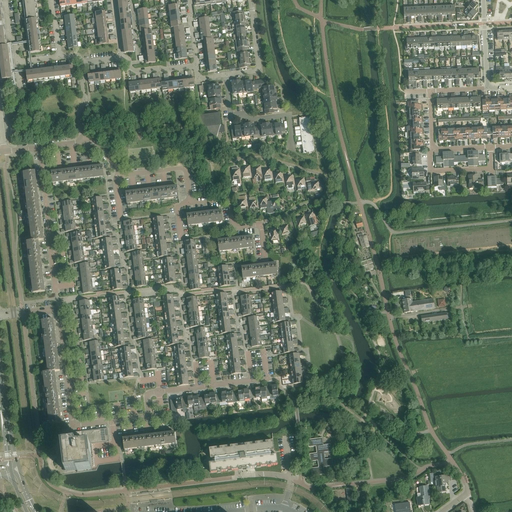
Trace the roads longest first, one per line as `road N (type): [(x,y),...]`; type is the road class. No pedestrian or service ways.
road 1 (residential): [(111,421),(73,426),(59,308)]
road 2 (residential): [(55,292),(39,147)]
road 3 (residential): [(293,146),(289,115),(230,117),(225,75)]
road 4 (residential): [(189,203),(230,200),(234,227),(261,224),(265,259)]
